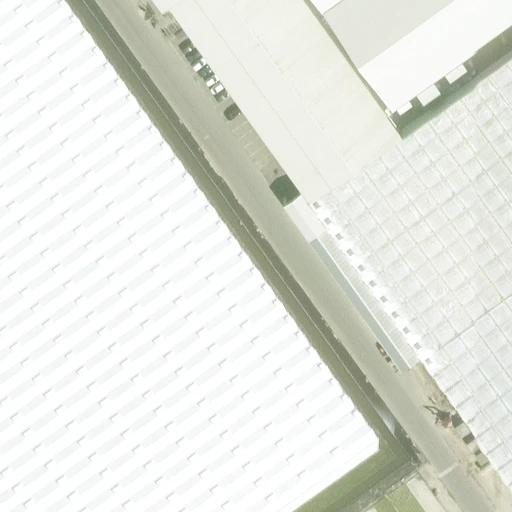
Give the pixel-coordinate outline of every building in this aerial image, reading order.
[(0,0),(0,511),(291,511),(376,452),(52,0),(0,0)] [(156,0),(160,6),(168,0),(298,182),(409,101),(337,0),(156,0)] [(511,49),(400,130),(309,196),(307,197),(384,304),(418,352),(419,353),(420,352),(511,479),(511,49)] [(459,57),(442,70),(449,79),(466,67),(459,57)] [(440,90),(431,77),(413,89),(423,103),(440,90)] [(384,304),(307,197),(309,196),(302,186),(282,200),(400,365),(418,352),(384,304)] [(461,434),(469,428),(463,419),(454,425),(461,434)] [(466,442),(472,450),(480,445),(474,436),(466,442)] [(476,454),(482,462),(489,457),(483,449),(476,454)]
